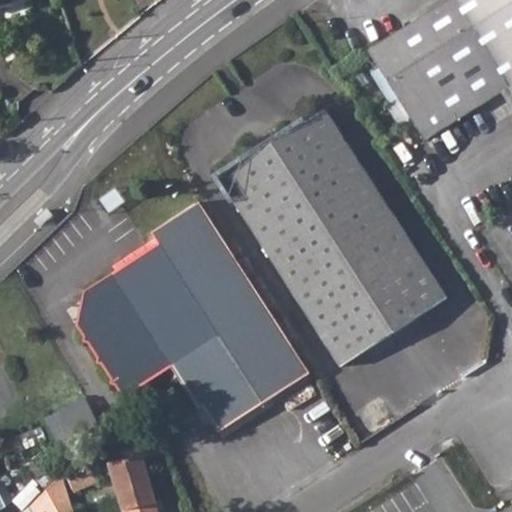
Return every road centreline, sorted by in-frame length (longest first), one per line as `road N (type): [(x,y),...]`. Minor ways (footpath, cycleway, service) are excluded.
road 1 (tertiary): [(232,0),(94,115),(0,212)]
road 2 (residential): [(511,424),(441,423),(309,511)]
